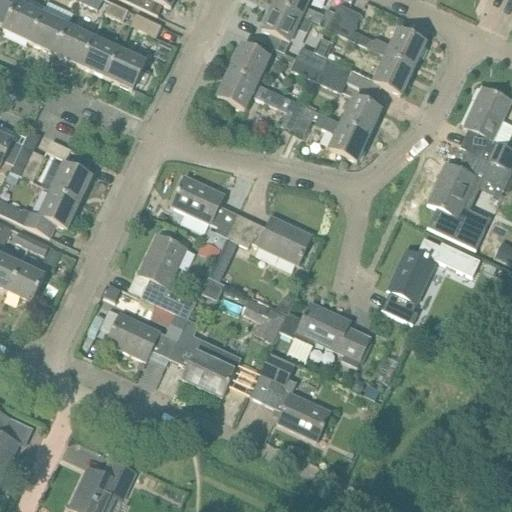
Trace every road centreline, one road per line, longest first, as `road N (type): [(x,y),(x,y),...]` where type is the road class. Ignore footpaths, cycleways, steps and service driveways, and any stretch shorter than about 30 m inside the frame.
road 1 (residential): [(392,0),(470,36),(417,145),(361,189)]
road 2 (residential): [(43,377),(154,142)]
road 3 (residential): [(361,189),(154,142)]
road 4 (residential): [(260,451),(194,418),(83,389)]
road 5 (residential): [(154,142),(0,69)]
road 6 (residential): [(154,142),(220,0)]
road 7 (residential): [(24,511),(83,389)]
